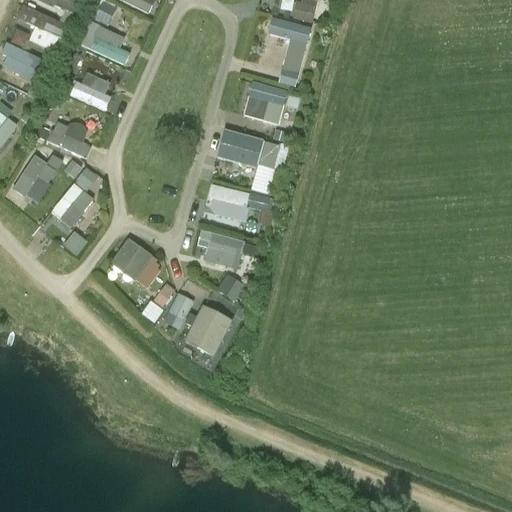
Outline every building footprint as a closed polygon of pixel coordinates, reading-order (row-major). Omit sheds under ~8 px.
[(43,0),(72,11),(76,0),(43,0)] [(116,0),(148,16),(156,1),(153,0),(116,0)] [(312,24),(318,0),(298,0),(294,20),(312,24)] [(93,20),(107,27),(116,10),(103,3),(93,20)] [(25,50),(27,43),(52,53),(64,25),(21,7),(14,24),(18,26),(10,44),(25,50)] [(296,88),(311,29),(270,19),(266,35),(289,41),(278,84),(296,88)] [(129,55),(120,52),(125,38),(88,24),(79,49),(125,66),(129,55)] [(6,45),(0,58),(0,66),(34,83),(44,62),(6,45)] [(70,96),(102,112),(114,87),(83,71),(70,96)] [(249,83),(243,118),(280,125),(287,91),(249,83)] [(0,112),(0,151),(19,127),(0,112)] [(94,138),(58,118),(46,140),(81,160),(94,138)] [(223,131),(216,159),(256,170),(250,191),(268,196),(281,146),(223,131)] [(38,150),(13,190),(38,206),(63,165),(38,150)] [(83,170),(76,184),(91,192),(98,177),(83,170)] [(68,229),(93,201),(75,185),(50,213),(68,229)] [(211,185),(204,213),(252,226),(260,199),(211,185)] [(200,231),(192,258),(237,271),(245,243),(200,231)] [(63,247),(77,257),(87,243),(73,233),(63,247)] [(126,241),(110,265),(147,291),(164,266),(126,241)] [(229,275),(217,290),(233,304),(245,289),(229,275)] [(164,285),(143,316),(154,323),(175,292),(164,285)] [(179,331),(193,303),(178,295),(163,323),(179,331)] [(215,358),(232,321),(201,306),(184,343),(215,358)]
